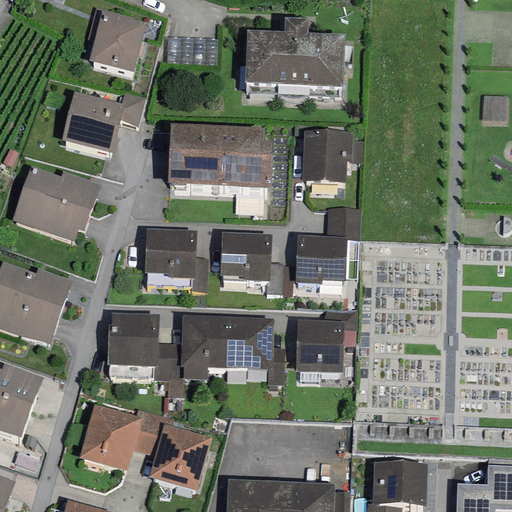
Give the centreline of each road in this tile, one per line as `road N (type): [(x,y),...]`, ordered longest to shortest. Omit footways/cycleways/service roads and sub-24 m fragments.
road 1 (unknown): [(97,307),(344,312)]
road 2 (unknown): [(118,231),(345,238)]
